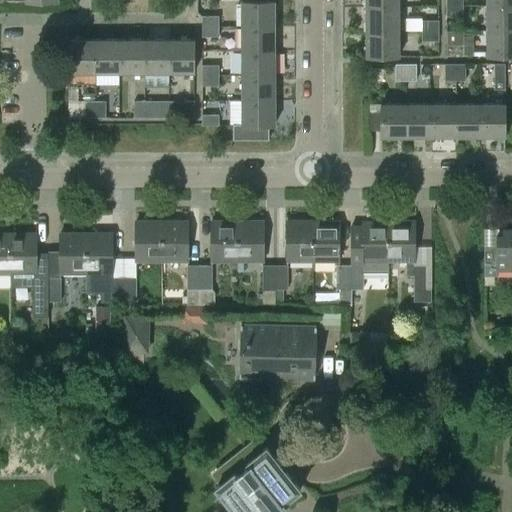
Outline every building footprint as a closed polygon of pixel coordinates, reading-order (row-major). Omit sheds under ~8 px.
[(240,0),(241,26),(274,26),(274,0),(240,0)] [(365,6),(366,31),(398,31),(398,6),(365,6)] [(462,6),(446,6),(446,16),(462,16),(462,6)] [(511,6),(485,6),(485,31),(511,30),(511,6)] [(201,16),(201,26),(217,26),(217,16),(201,16)] [(438,31),(438,21),(421,20),(421,31),(438,31)] [(217,26),(201,26),(201,36),(217,36),(217,26)] [(274,50),(274,26),(241,26),(241,50),(274,50)] [(511,30),(485,31),(485,56),(511,56),(511,30)] [(398,31),(366,31),(366,56),(398,56),(398,31)] [(421,31),(421,41),(438,41),(438,31),(421,31)] [(95,72),(95,39),(69,39),(69,72),(95,72)] [(119,39),(95,39),(95,72),(119,72),(119,39)] [(144,39),(119,39),(119,72),(143,72),(144,72),(144,39)] [(154,72),(169,72),(169,39),(144,39),(144,72),(143,72),(143,78),(154,78),(154,72)] [(169,39),(169,72),(194,72),(194,39),(169,39)] [(446,56),(466,56),(465,45),(446,46),(446,56)] [(274,75),(274,50),(241,50),(241,75),(274,75)] [(202,75),(218,75),(218,65),(202,64),(202,75)] [(405,80),(405,64),(395,64),(395,80),(405,80)] [(405,64),(405,80),(415,80),(415,64),(405,64)] [(454,80),(454,64),(444,64),(444,80),(454,80)] [(454,64),(454,80),(465,79),(465,64),(454,64)] [(504,89),(504,80),(504,64),(493,64),(493,89),(504,89)] [(218,75),(202,75),(202,86),(218,86),(218,75)] [(274,99),(274,75),(241,75),(241,99),(274,99)] [(274,99),(241,99),(241,123),(232,123),(232,139),(268,139),(268,124),(274,124),(274,99)] [(84,116),(95,116),(95,100),(84,100),(84,116)] [(106,100),(95,100),(95,116),(105,116),(106,100)] [(144,118),(144,101),(134,101),(134,118),(144,118)] [(144,101),(144,118),(169,118),(169,101),(144,101)] [(169,101),(169,118),(194,118),(194,101),(169,101)] [(406,136),(406,103),(369,103),(369,128),(381,128),(381,136),(406,136)] [(430,103),(406,103),(406,136),(430,136),(430,103)] [(430,136),(455,136),(454,103),(430,103),(430,136)] [(455,136),(479,136),(479,103),(454,103),(455,136)] [(504,103),(479,103),(479,136),(504,135),(504,103)] [(202,114),(202,125),(219,124),(219,114),(202,114)] [(387,260),(387,220),(362,220),(362,226),(349,225),(349,265),(349,289),(361,289),(361,272),(387,272),(387,260)] [(413,289),(415,289),(415,301),(430,301),(430,264),(414,264),(414,260),(413,260),(413,221),(387,220),(387,260),(406,260),(406,275),(413,275),(413,289)] [(134,260),(160,260),(160,221),(134,221),(134,260)] [(160,221),(160,260),(185,260),(185,221),(160,221)] [(210,260),(236,260),(235,221),(209,221),(210,260)] [(235,221),(236,260),(261,260),(261,221),(235,221)] [(285,260),(311,260),(311,221),(285,221),(285,260)] [(311,221),(311,260),(337,260),(337,221),(311,221)] [(511,228),(502,229),(502,235),(495,235),(495,245),(483,245),(484,276),(497,276),(497,271),(511,270),(511,228)] [(8,233),(8,273),(34,273),(34,232),(8,233)] [(59,272),(84,272),(84,233),(59,232),(59,272)] [(84,233),(84,272),(109,272),(109,233),(84,233)] [(185,289),(186,289),(186,305),(199,305),(199,289),(198,289),(198,265),(185,265),(185,289)] [(199,289),(199,305),(215,305),(215,293),(212,290),(210,290),(210,265),(198,265),(198,289),(199,289)] [(261,289),(262,289),(262,305),(275,305),(275,289),(274,289),(274,265),(261,265),(261,289)] [(286,265),(274,265),(274,289),(275,289),(286,289),(286,265)] [(335,289),(349,289),(349,265),(335,265),(335,289)] [(58,277),(46,277),(46,302),(59,301),(58,277)] [(109,301),(122,301),(122,277),(109,277),(109,301)] [(134,277),(122,277),(122,301),(134,301),(134,277)] [(339,289),(339,304),(351,304),(351,289),(349,289),(339,289)] [(182,306),(181,322),(189,322),(190,321),(198,322),(198,323),(206,323),(207,307),(182,306)] [(124,308),(124,352),(144,352),(145,315),(132,315),(132,308),(124,308)] [(315,326),(239,325),(238,377),(313,378),(314,365),(315,365),(316,337),(315,337),(315,326)] [(277,511),(284,507),(281,504),(299,490),(264,447),(262,448),(253,437),(229,455),(239,467),(213,488),(232,511),(277,511)]
